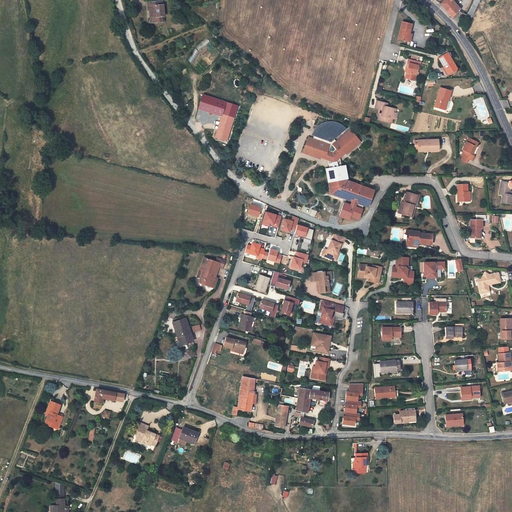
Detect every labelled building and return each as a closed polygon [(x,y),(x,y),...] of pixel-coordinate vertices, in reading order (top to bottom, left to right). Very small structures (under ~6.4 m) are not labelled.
[(146,0),(146,9),(147,9),(149,9),(149,16),(150,16),(150,21),(159,21),(159,12),(162,12),(162,3),(161,3),(160,0),(146,0)] [(443,0),(440,4),(451,18),(459,11),(461,8),(452,0),(443,0)] [(473,0),(470,6),(476,9),(480,0),(473,0)] [(476,9),(470,6),(466,15),(471,17),(476,9)] [(411,25),(401,23),(397,40),(406,42),(407,34),(408,35),(411,25)] [(445,54),(437,58),(447,75),(447,74),(456,69),(452,61),(450,62),(445,54)] [(408,61),(406,68),(408,68),(407,70),(408,70),(408,73),(407,73),(405,80),(415,82),(418,67),(419,63),(408,61)] [(446,111),(449,103),(448,101),(447,100),(450,92),(439,88),(433,107),(446,111)] [(239,105),(203,94),(198,110),(221,117),(214,138),(228,142),(239,105)] [(376,110),(380,111),(381,111),(384,111),(383,115),(381,114),(380,114),(378,121),(393,124),(394,119),(395,120),(396,114),(394,114),(395,109),(389,108),(386,108),(387,104),(378,102),(376,110)] [(330,192),(352,201),(350,205),(344,203),(340,217),(351,220),(352,218),(360,220),(363,209),(357,207),(358,203),(366,206),(373,189),(346,179),(344,164),(341,165),(339,165),(338,159),(340,158),(346,152),(347,154),(362,142),(351,128),(348,131),(347,130),(345,127),(343,125),(342,124),(340,123),(339,122),(338,122),(337,122),(335,121),(334,121),(333,121),(332,121),(330,121),(327,122),(325,122),(325,123),(323,123),(320,125),(319,127),(317,129),(316,130),(316,131),(315,132),(314,134),(314,136),(314,137),(309,135),(302,151),(309,153),(310,151),(321,155),(321,156),(327,159),(331,160),(332,167),(329,167),(326,167),(330,192)] [(479,143),(470,138),(464,150),(466,151),(464,153),(463,156),(464,157),(462,160),(467,162),(469,159),(473,161),(475,158),(476,156),(473,155),(479,143)] [(416,148),(420,148),(429,148),(430,151),(440,151),(439,139),(416,140),(416,148)] [(502,179),(500,189),(504,189),(503,193),(502,199),(511,201),(511,195),(511,189),(510,189),(511,184),(509,184),(510,180),(502,179)] [(467,185),(457,185),(457,202),(467,202),(467,192),(467,185)] [(420,196),(408,192),(405,201),(402,200),(399,212),(411,216),(414,206),(416,207),(420,196)] [(261,207),(251,204),(248,213),(258,217),(261,207)] [(282,216),(266,212),(263,223),(279,228),(282,216)] [(484,216),(472,215),(471,233),(479,234),(480,224),(483,224),(484,216)] [(290,233),(291,229),(295,230),(299,219),(292,217),(291,221),(284,218),(280,230),(290,233)] [(308,228),(298,225),(296,235),(305,237),(308,228)] [(408,239),(408,244),(418,245),(419,242),(422,242),(422,243),(432,245),(433,235),(420,233),(420,232),(408,230),(407,234),(411,235),(410,239),(408,239)] [(325,249),(322,255),(331,259),(334,253),(335,253),(336,250),(339,243),(340,244),(343,236),(333,232),(330,239),(329,239),(325,249)] [(265,250),(260,248),(261,245),(252,242),(251,246),(247,245),(245,252),(257,255),(256,258),(262,260),(264,251),(265,250)] [(278,251),(271,249),(270,253),(264,251),(263,258),(268,260),(275,262),(280,263),(282,255),(277,254),(278,251)] [(393,261),(392,270),(398,271),(398,269),(405,270),(404,272),(404,273),(406,275),(413,276),(414,266),(407,265),(408,263),(406,261),(408,259),(409,252),(399,250),(397,259),(398,260),(399,260),(399,262),(393,261)] [(296,252),(295,257),(293,257),(291,266),(301,269),(303,262),(306,263),(309,255),(296,252)] [(203,254),(199,265),(202,266),(198,274),(197,279),(204,281),(206,285),(210,283),(211,280),(214,281),(215,277),(213,276),(213,274),(217,265),(221,266),(223,258),(216,255),(215,258),(203,254)] [(360,259),(359,269),(365,269),(369,270),(369,272),(369,274),(379,277),(382,261),(373,259),(372,261),(367,260),(367,259),(360,259)] [(463,271),(461,259),(455,260),(458,272),(463,271)] [(444,262),(424,263),(424,276),(428,276),(428,278),(436,277),(436,272),(434,272),(434,269),(444,269),(444,262)] [(489,271),(487,270),(485,273),(483,271),(481,274),(480,276),(481,278),(477,282),(480,283),(481,288),(483,289),(486,288),(488,286),(487,280),(489,278),(490,280),(499,278),(498,269),(489,271)] [(308,271),(309,279),(315,279),(317,278),(317,283),(315,283),(316,291),(322,290),(322,291),(327,290),(327,283),(326,283),(326,278),(327,278),(326,270),(320,271),(320,270),(308,271)] [(291,281),(280,278),(282,273),(275,271),(271,285),(288,289),(291,281)] [(270,279),(260,275),(255,289),(265,293),(270,279)] [(236,302),(248,305),(247,309),(251,311),(255,299),(251,298),(251,297),(238,293),(236,302)] [(299,299),(286,296),(282,313),(290,315),(293,303),(298,304),(299,299)] [(444,296),(428,296),(428,308),(436,309),(436,306),(444,306),(444,296)] [(412,297),(397,297),(397,308),(404,308),(404,307),(412,307),(412,297)] [(315,320),(328,324),(330,318),(326,317),(327,314),(329,308),(328,308),(330,301),(319,298),(317,305),(320,305),(318,309),(315,320)] [(275,318),(278,304),(262,300),(260,308),(271,311),(270,316),(275,318)] [(340,304),(333,302),(331,308),(338,311),(340,304)] [(510,313),(498,313),(498,327),(500,327),(499,333),(510,333),(510,313)] [(253,318),(240,314),(239,318),(241,319),(238,329),(249,332),(253,318)] [(183,316),(169,320),(177,343),(189,339),(183,316)] [(460,321),(443,320),(443,332),(451,332),(451,330),(460,331),(460,321)] [(400,322),(383,322),(383,335),(391,335),(390,338),(400,338),(400,322)] [(313,342),(312,349),(324,351),(327,335),(310,332),(308,341),(313,342)] [(246,344),(234,340),(227,338),(224,346),(231,348),(231,350),(241,353),(243,348),(245,348),(246,344)] [(497,347),(496,347),(497,356),(494,356),(495,365),(506,365),(505,356),(508,356),(507,347),(506,347),(506,342),(497,342),(497,347)] [(220,351),(222,346),(215,343),(212,352),(215,353),(216,350),(220,351)] [(465,354),(443,353),(443,364),(454,364),(454,362),(465,362),(465,354)] [(312,370),(310,376),(321,378),(323,372),(321,371),(322,365),(325,366),(326,357),(317,355),(316,360),(313,359),(312,365),(311,370),(312,370)] [(396,356),(379,357),(380,367),(388,367),(388,365),(396,364),(396,356)] [(258,384),(258,381),(255,380),(253,380),(241,376),(237,402),(236,407),(233,406),(231,413),(236,414),(237,409),(250,411),(251,404),(255,404),(256,394),(253,394),(254,384),(258,384)] [(478,379),(459,380),(460,392),(470,392),(470,389),(478,389),(478,379)] [(395,381),(377,383),(378,393),(386,392),(385,391),(392,390),(392,392),(396,391),(395,381)] [(499,387),(500,394),(505,393),(505,397),(510,396),(510,392),(511,391),(511,383),(511,384),(511,386),(509,387),(509,386),(499,387)] [(362,384),(349,384),(348,392),(346,392),(345,400),(347,400),(356,401),(357,395),(361,396),(362,384)] [(323,391),(295,386),(294,395),(293,403),(292,410),(301,411),(303,411),(305,396),(322,399),(323,391)] [(108,393),(95,390),(92,403),(98,405),(100,398),(120,402),(122,395),(108,393)] [(346,404),(344,404),(343,412),(345,412),(354,413),(355,408),(359,408),(360,402),(356,401),(347,400),(346,404)] [(45,415),(47,416),(49,416),(47,420),(49,421),(47,426),(53,428),(53,426),(58,428),(61,417),(56,415),(59,406),(50,402),(45,415)] [(283,426),(285,403),(274,402),(272,425),(283,426)] [(416,405),(400,406),(400,409),(393,410),(394,418),(410,417),(409,415),(417,414),(416,405)] [(460,407),(443,407),(444,418),(454,418),(454,415),(460,415),(460,407)] [(354,413),(345,412),(344,416),(343,416),(341,424),(353,425),(353,420),(357,420),(358,414),(354,413)] [(294,417),(294,424),(307,425),(307,418),(300,418),(294,417)] [(140,429),(131,426),(127,434),(130,435),(129,438),(127,442),(137,446),(137,447),(142,449),(142,448),(146,450),(150,440),(146,438),(141,435),(141,436),(137,435),(140,429)] [(191,431),(177,426),(176,429),(170,427),(166,439),(172,441),(174,437),(187,442),(191,431)] [(366,457),(355,457),(355,472),(365,472),(365,467),(367,467),(366,457)] [(59,503),(53,503),(53,508),(47,508),(46,511),(63,511),(64,511),(59,511),(59,503)]
